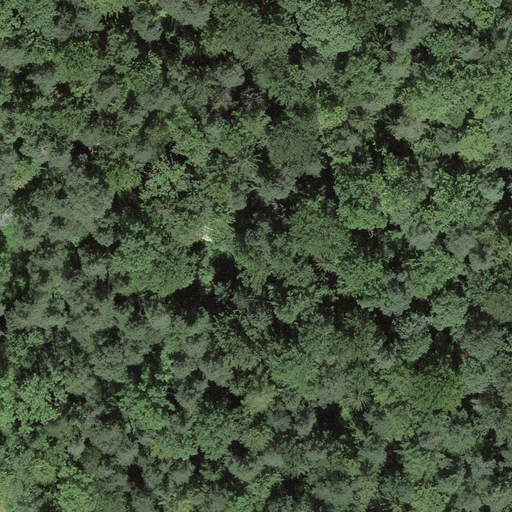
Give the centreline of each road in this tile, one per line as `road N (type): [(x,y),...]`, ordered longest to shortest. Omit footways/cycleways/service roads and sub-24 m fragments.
road 1 (track): [(0,49),(137,196),(176,218),(242,249),(409,296),(511,304)]
road 2 (track): [(511,118),(345,159),(176,218)]
